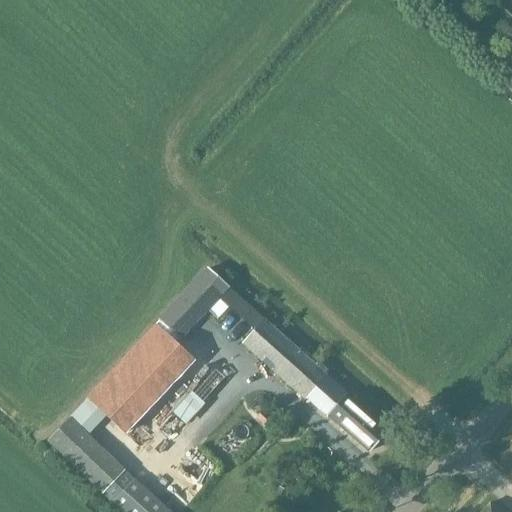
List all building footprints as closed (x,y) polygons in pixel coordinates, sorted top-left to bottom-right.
[(207,270),(158,320),(168,330),(178,340),(192,325),(218,298),(228,288),(207,270)] [(235,313),(254,331),(256,329),(264,320),(244,303),(238,298),(228,288),(218,298),(229,308),(230,306),(236,311),(235,313)] [(254,331),(242,344),(304,400),(326,376),(264,320),(254,331)] [(155,327),(86,399),(124,434),(193,362),(174,344),(164,335),(155,327)] [(326,376),(314,389),(334,407),(327,415),(336,423),(368,452),(385,434),(356,407),(344,396),(346,394),(326,376)] [(102,495),(123,472),(68,420),(47,443),(102,495)] [(255,440),(261,456),(275,451),(270,435),(255,440)] [(166,511),(132,480),(110,504),(118,511),(166,511)]
